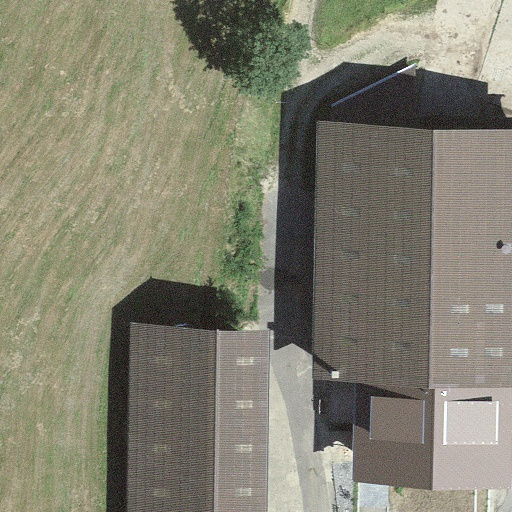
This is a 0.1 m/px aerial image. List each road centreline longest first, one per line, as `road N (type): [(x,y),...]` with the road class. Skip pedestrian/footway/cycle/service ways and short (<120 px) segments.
road 1 (track): [(298,0),(282,260),(284,368),(302,511)]
road 2 (track): [(292,64),(441,12),(449,0)]
